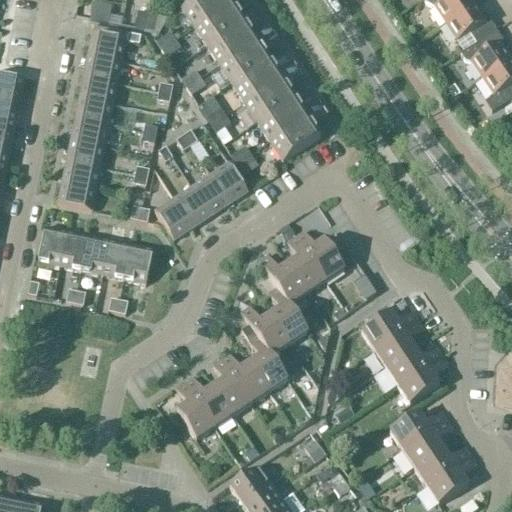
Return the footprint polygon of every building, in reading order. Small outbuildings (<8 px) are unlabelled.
[(231,7),(226,0),(198,0),(181,12),(194,31),(231,7)] [(245,0),(237,6),(241,12),(251,4),(248,0),(245,0)] [(433,10),(444,27),(474,8),(469,0),(426,0),(423,2),(427,7),(433,10)] [(93,6),(89,23),(98,24),(102,8),(93,6)] [(244,26),(231,7),(194,31),(206,51),(244,26)] [(108,26),(111,10),(102,8),(98,24),(108,26)] [(456,45),(468,37),(475,47),(495,34),(488,23),(486,25),(474,8),(444,27),(456,45)] [(137,15),(134,32),(143,34),(146,17),(137,15)] [(152,35),(156,19),(146,17),(143,34),(152,35)] [(256,45),(244,26),(206,51),(219,70),(256,45)] [(256,35),(260,40),(270,33),(267,28),(256,35)] [(464,64),(470,65),(481,83),(511,63),(500,46),(502,44),(495,34),(475,47),(460,58),(464,64)] [(125,46),(138,48),(140,40),(128,37),(126,45),(91,38),(87,60),(121,67),(125,46)] [(169,37),(155,46),(160,54),(174,44),(169,37)] [(273,37),(262,44),(266,50),(276,43),(273,37)] [(174,44),(160,54),(165,62),(180,52),(174,44)] [(269,64),(256,45),(219,70),(231,89),(269,64)] [(117,88),(121,67),(87,60),(83,81),(117,88)] [(484,105),(491,116),(511,103),(504,92),(511,87),(511,64),(511,63),(481,83),(492,100),(484,105)] [(281,83),(269,64),(231,89),(244,108),(281,83)] [(281,73),(285,78),(295,71),(292,66),(281,73)] [(194,75),(180,84),(185,92),(200,82),(194,75)] [(298,75),(287,82),(291,88),(302,81),(298,75)] [(0,103),(19,107),(24,85),(0,80),(0,103)] [(112,109),(117,88),(83,81),(78,102),(112,109)] [(200,82),(185,92),(191,100),(205,90),(200,82)] [(294,102),(281,83),(244,108),(256,127),(294,102)] [(172,90),(159,88),(158,96),(170,99),(172,90)] [(447,93),(445,94),(450,103),(452,101),(458,98),(452,89),(447,93)] [(156,105),(169,107),(170,99),(158,96),(156,105)] [(108,130),(112,109),(78,102),(74,124),(108,130)] [(306,121),(294,102),(256,127),(269,146),(306,121)] [(0,125),(15,128),(19,107),(0,103),(0,125)] [(317,104),(306,111),(310,117),(320,109),(317,104)] [(220,113),(205,122),(210,130),(225,120),(220,113)] [(312,120),(316,126),(327,119),(323,113),(312,120)] [(225,120),(210,130),(216,138),(230,128),(225,120)] [(269,146),(282,166),(319,141),(306,121),(269,146)] [(104,152),(108,130),(74,124),(70,145),(104,152)] [(0,147),(10,150),(15,128),(0,125),(0,147)] [(157,131),(144,129),(143,137),(155,140),(157,131)] [(183,140),(190,150),(197,146),(190,135),(183,140)] [(141,146),(153,148),(155,140),(143,137),(141,146)] [(175,144),(182,155),(190,150),(183,140),(175,144)] [(100,173),(104,152),(70,145),(66,166),(100,173)] [(0,169),(6,171),(10,150),(0,147),(0,169)] [(245,151),(230,160),(235,168),(250,159),(245,151)] [(164,167),(172,162),(165,152),(157,156),(164,167)] [(241,176),(255,167),(250,159),(235,168),(241,176)] [(95,194),(100,173),(66,166),(61,187),(95,194)] [(228,168),(209,180),(228,209),(247,197),(228,168)] [(134,180),(147,182),(148,174),(136,171),(134,180)] [(132,188),(145,191),(147,182),(134,180),(132,188)] [(210,221),(228,209),(209,180),(191,192),(210,221)] [(91,216),(95,194),(61,187),(57,209),(91,216)] [(192,233),(210,221),(191,192),(173,204),(192,233)] [(173,245),(192,233),(173,204),(154,216),(173,245)] [(132,211),(129,224),(146,227),(149,215),(132,211)] [(286,229),(280,233),(287,244),(294,240),(286,229)] [(67,236),(44,232),(37,267),(59,271),(67,236)] [(88,240),(67,236),(59,271),(81,276),(88,240)] [(303,236),(295,242),(324,287),(343,274),(323,245),(313,251),(303,236)] [(109,245),(88,240),(81,276),(102,280),(109,245)] [(287,269),(306,299),(324,287),(295,242),(286,247),(297,262),(287,269)] [(130,249),(109,245),(102,280),(123,284),(130,249)] [(152,254),(130,249),(123,284),(145,289),(152,254)] [(288,310),(289,310),(306,299),(287,269),(277,275),(267,260),(258,266),(276,293),(276,292),(288,310)] [(27,299),(36,301),(38,288),(30,286),(27,299)] [(278,313),(268,320),(288,349),(307,337),(289,310),(288,310),(276,292),(276,293),(268,298),(278,313)] [(68,294),(65,307),(74,309),(76,296),(68,294)] [(76,296),(74,309),(82,310),(85,298),(76,296)] [(108,315),(116,317),(119,305),(110,303),(108,315)] [(116,317),(124,319),(127,306),(119,305),(116,317)] [(259,326),(249,311),(240,316),(256,340),(270,362),(271,361),(288,349),(268,320),(259,326)] [(412,317),(397,327),(390,317),(360,337),(373,355),(418,326),(412,317)] [(423,334),(418,326),(373,355),(385,373),(414,354),(408,344),(423,334)] [(258,361),(248,367),(268,397),(287,385),(271,361),(270,362),(256,340),(248,346),(258,361)] [(421,363),(414,354),(385,373),(397,391),(441,362),(436,353),(421,363)] [(248,367),(239,374),(229,358),(220,364),(250,409),(268,397),(248,367)] [(447,370),(441,362),(397,391),(409,410),(438,390),(432,380),(447,370)] [(222,385),(212,391),(232,421),(250,409),(220,364),(212,369),(222,385)] [(193,382),(184,388),(214,433),(232,421),(212,391),(203,397),(193,382)] [(176,393),(186,408),(176,415),(195,445),(214,433),(184,388),(176,393)] [(425,427),(419,417),(389,437),(401,455),(446,426),(441,417),(425,427)] [(452,434),(446,426),(401,455),(413,473),(443,454),(437,444),(452,434)] [(320,453),(315,446),(304,454),(309,461),(320,453)] [(325,460),(320,453),(309,461),(302,466),(307,473),(325,460)] [(470,461),(464,453),(449,463),(443,454),(413,473),(425,491),(470,461)] [(425,491),(438,510),(467,490),(460,480),(476,470),(470,461),(425,491)] [(319,479),(317,481),(321,487),(327,482),(333,483),(338,479),(332,470),(319,479)] [(270,489),(258,471),(229,492),(241,509),(270,489)] [(333,483),(328,487),(333,494),(343,486),(338,479),(333,483)] [(349,493),(343,486),(333,494),(338,501),(349,493)] [(272,511),(282,505),(270,489),(241,509),(242,511),(272,511)] [(368,489),(360,494),(366,504),(374,499),(368,489)] [(301,511),(292,498),(282,505),(272,511),(301,511)] [(17,511),(19,504),(0,499),(0,511),(17,511)]
